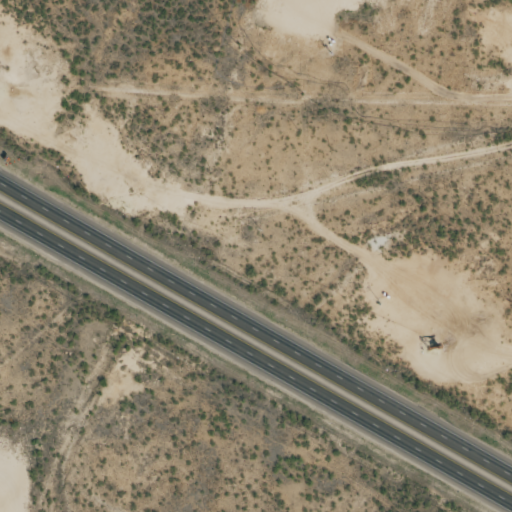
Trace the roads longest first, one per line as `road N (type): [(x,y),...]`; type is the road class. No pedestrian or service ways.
road 1 (primary): [(0,211),(511,504)]
road 2 (primary): [(511,476),(0,184)]
